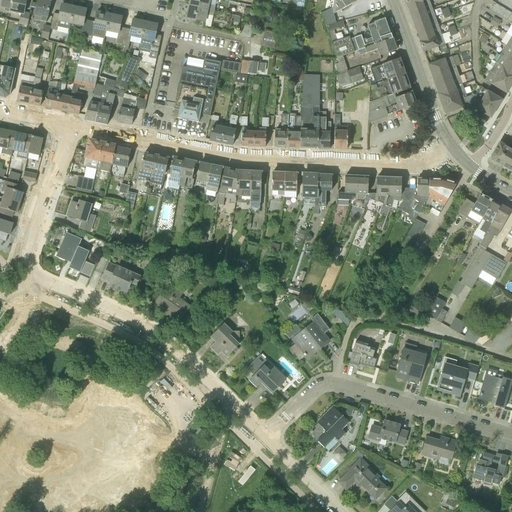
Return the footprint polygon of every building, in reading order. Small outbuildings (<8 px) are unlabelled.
[(2,0),(1,7),(10,9),(10,11),(21,13),(18,24),(27,26),(30,13),(24,12),(26,0),(2,0)] [(46,22),(51,2),(39,0),(37,0),(33,20),(46,22)] [(214,11),(215,6),(209,4),(210,0),(190,0),(190,6),(214,11)] [(333,0),(332,8),(333,14),(352,4),(358,0),(333,0)] [(432,8),(428,0),(427,0),(407,7),(407,8),(408,7),(411,16),(432,8)] [(69,29),(70,24),(74,6),(61,4),(59,14),(54,14),(51,27),(50,30),(56,31),(57,27),(69,29)] [(86,37),(90,21),(85,20),(87,9),(74,6),(70,24),(83,27),(80,36),(86,37)] [(213,16),(214,11),(190,6),(187,18),(205,22),(206,15),(213,16)] [(332,8),(321,13),(325,25),(335,23),(333,14),(332,8)] [(414,24),(435,17),(432,8),(411,16),(414,24)] [(106,32),(110,15),(97,12),(95,22),(90,21),(86,37),(92,38),(94,29),(100,30),(99,37),(104,38),(106,32)] [(122,45),(126,28),(120,27),(122,18),(110,15),(106,32),(118,34),(116,44),(122,45)] [(417,34),(438,26),(435,17),(414,24),(417,32),(416,32),(417,34)] [(498,27),(502,21),(494,17),(491,23),(498,27)] [(331,43),(337,58),(342,56),(358,51),(393,39),(391,34),(390,34),(385,18),(374,22),(374,23),(367,26),(371,38),(363,41),(361,35),(350,39),(349,36),(337,41),(334,30),(344,28),(342,21),(335,23),(325,25),(331,43)] [(139,51),(146,23),(133,20),(131,29),(126,28),(122,45),(120,52),(126,53),(127,50),(128,50),(131,37),(141,39),(139,51)] [(156,60),(159,47),(161,36),(156,35),(158,25),(146,23),(139,51),(150,53),(149,58),(156,60)] [(48,40),(50,30),(51,27),(44,25),(41,38),(48,40)] [(441,35),(438,26),(417,34),(420,42),(441,35)] [(276,42),(278,33),(265,30),(263,40),(276,42)] [(423,52),(424,51),(444,44),(441,35),(420,42),(423,52)] [(38,46),(40,39),(30,37),(29,44),(38,46)] [(396,50),(393,39),(358,51),(360,56),(377,49),(379,56),(396,50)] [(275,48),(276,42),(263,40),(262,45),(275,48)] [(511,60),(511,48),(506,45),(501,54),(511,60)] [(97,82),(99,77),(103,68),(107,55),(81,49),(80,52),(78,62),(70,97),(68,113),(79,115),(83,94),(77,93),(78,87),(79,87),(80,85),(92,88),(89,99),(91,99),(86,114),(93,94),(92,94),(94,89),(96,82),(97,82)] [(464,63),(470,61),(467,52),(461,54),(464,63)] [(511,72),(511,60),(501,54),(496,62),(511,72)] [(116,89),(115,96),(123,98),(124,91),(137,59),(128,56),(122,70),(114,88),(116,89)] [(342,56),(337,58),(339,63),(335,64),(338,73),(347,70),(344,61),(342,56)] [(432,75),(456,67),(452,57),(428,65),(432,75)] [(370,86),(405,74),(399,58),(382,66),(369,70),(371,75),(367,76),(370,85),(370,86)] [(240,73),(241,66),(221,62),(204,59),(202,71),(182,67),(173,109),(174,109),(172,117),(208,124),(219,70),(240,73)] [(464,71),(472,68),(470,62),(462,65),(464,71)] [(511,72),(496,62),(490,71),(511,84),(511,72)] [(265,72),(266,63),(259,63),(258,71),(265,72)] [(303,80),(303,75),(303,67),(294,66),(294,80),(303,80)] [(9,96),(15,69),(3,67),(0,79),(0,97),(5,98),(9,96)] [(435,85),(459,77),(456,67),(432,75),(435,85)] [(40,106),(44,91),(38,90),(43,69),(37,68),(35,77),(29,103),(40,106)] [(141,78),(144,74),(137,69),(134,73),(141,78)] [(342,88),(354,84),(363,81),(359,69),(338,77),(342,88)] [(470,81),(475,79),(472,71),(467,74),(470,81)] [(506,94),(511,84),(490,71),(485,80),(506,94)] [(246,84),(247,76),(236,74),(234,82),(246,84)] [(369,104),(386,97),(410,89),(405,74),(370,86),(369,104)] [(317,149),(319,81),(319,75),(303,75),(303,80),(303,83),(301,116),(301,130),(300,130),(300,148),(317,149)] [(29,103),(35,77),(30,76),(29,82),(21,81),(17,101),(29,103)] [(437,94),(462,85),(459,77),(435,85),(438,94),(437,94)] [(330,149),(330,132),(326,132),(326,118),(326,112),(319,112),(319,107),(319,81),(317,149),(330,149)] [(99,103),(105,85),(104,85),(100,97),(93,94),(86,114),(84,121),(95,123),(100,104),(99,103)] [(107,126),(115,96),(116,89),(114,88),(105,85),(99,103),(100,104),(95,123),(107,126)] [(441,104),(466,95),(462,85),(437,94),(441,104)] [(496,109),(502,100),(477,85),(472,93),(496,109)] [(56,109),(60,95),(61,90),(60,90),(56,89),(48,87),(47,92),(44,107),(56,109)] [(416,105),(411,92),(394,99),(387,102),(386,97),(369,104),(368,122),(391,114),(392,114),(392,113),(416,105)] [(490,118),(496,109),(472,93),(470,96),(464,98),(467,108),(476,109),(490,118)] [(68,113),(70,97),(60,95),(56,109),(64,111),(64,112),(68,113)] [(467,108),(464,98),(463,96),(466,95),(441,104),(444,114),(461,108),(461,107),(467,108)] [(135,108),(137,101),(130,100),(123,98),(121,104),(120,110),(117,122),(132,125),(135,108)] [(137,101),(135,108),(145,110),(147,101),(138,98),(137,101)] [(287,148),(288,120),(288,114),(281,114),(280,122),(280,130),(276,130),(275,130),(274,147),(287,148)] [(301,130),(301,116),(296,116),(296,114),(288,114),(288,120),(287,148),(300,148),(300,130),(301,130)] [(236,125),(238,117),(231,115),(230,124),(236,125)] [(347,150),(347,127),(340,126),(340,119),(334,120),(334,149),(347,150)] [(222,143),(225,128),(213,125),(210,140),(222,143)] [(249,128),(248,128),(242,127),(241,146),(248,146),(253,146),(254,131),(249,131),(249,128)] [(233,145),(236,130),(225,128),(222,143),(233,145)] [(259,128),(259,132),(254,131),(253,146),(259,146),(265,147),(266,128),(259,128)] [(12,156),(13,151),(17,133),(2,130),(0,136),(0,147),(3,148),(1,154),(12,156)] [(32,137),(17,133),(13,151),(18,152),(17,158),(28,160),(29,154),(33,137),(32,136),(32,137)] [(39,156),(43,139),(33,137),(29,154),(39,156)] [(95,174),(101,142),(93,140),(89,140),(82,171),(95,174)] [(111,168),(115,147),(115,145),(101,142),(95,174),(108,177),(111,168)] [(501,166),(510,149),(499,143),(492,158),(493,161),(501,166)] [(126,171),(131,150),(115,147),(111,168),(126,171)] [(511,171),(511,169),(511,150),(510,149),(501,166),(511,171)] [(151,154),(150,153),(147,152),(146,153),(144,153),(141,169),(140,168),(140,170),(138,180),(149,182),(148,188),(148,189),(156,156),(151,154)] [(166,157),(165,156),(163,155),(162,156),(162,157),(156,156),(148,189),(150,189),(151,182),(156,183),(157,180),(163,182),(165,175),(166,174),(165,174),(169,158),(166,158),(166,157)] [(180,188),(186,160),(173,158),(169,180),(180,182),(179,188),(180,188)] [(192,186),(198,163),(186,160),(180,188),(183,189),(184,187),(190,188),(190,186),(192,186)] [(208,185),(212,166),(200,163),(195,185),(206,188),(207,185),(208,185)] [(217,194),(218,186),(222,168),(212,166),(208,185),(207,192),(217,194)] [(238,196),(240,171),(238,171),(232,170),(228,194),(231,194),(229,203),(234,203),(236,195),(236,196),(238,196)] [(252,202),(253,172),(240,171),(238,196),(250,196),(250,202),(252,202)] [(19,182),(22,175),(11,172),(9,179),(19,182)] [(35,183),(37,175),(25,172),(23,180),(35,183)] [(261,191),(261,172),(253,172),(252,202),(258,203),(258,191),(261,191)] [(283,194),(285,173),(272,173),(271,191),(279,192),(279,194),(283,194)] [(296,192),(297,174),(285,173),(283,194),(289,194),(289,192),(296,192)] [(316,199),(317,175),(302,174),(302,199),(310,200),(310,199),(315,199),(315,203),(316,199)] [(331,192),(332,175),(317,175),(316,199),(315,203),(315,206),(313,206),(312,214),(319,214),(319,207),(325,208),(326,191),(331,192)] [(91,193),(94,178),(79,176),(76,190),(91,193)] [(352,199),(355,192),(356,176),(345,176),(345,193),(339,193),(337,199),(352,199)] [(364,200),(367,194),(368,177),(356,176),(355,192),(352,199),(364,200)] [(389,195),(390,178),(377,177),(376,193),(372,193),(372,194),(370,198),(380,203),(381,195),(388,196),(388,197),(389,195)] [(401,204),(404,199),(405,188),(401,188),(401,178),(390,178),(389,195),(388,197),(386,206),(382,204),(378,214),(385,217),(388,207),(391,208),(394,200),(403,200),(401,204)] [(428,197),(430,180),(417,179),(417,189),(415,220),(420,212),(419,212),(428,197)] [(109,196),(117,198),(121,182),(113,180),(109,196)] [(430,209),(444,181),(444,180),(442,180),(430,180),(428,197),(419,212),(420,212),(422,214),(426,206),(430,209)] [(21,203),(24,193),(20,192),(22,186),(4,181),(1,191),(4,193),(3,196),(21,203)] [(437,217),(456,184),(444,181),(430,209),(431,209),(429,213),(437,217)] [(414,222),(415,220),(417,189),(405,188),(404,199),(401,204),(398,210),(409,215),(408,218),(414,222)] [(131,214),(136,194),(128,192),(126,204),(129,205),(127,213),(131,214)] [(483,219),(493,201),(488,199),(489,199),(487,198),(480,194),(475,205),(464,199),(456,213),(468,219),(471,214),(475,217),(476,215),(478,216),(483,219)] [(21,203),(3,196),(1,202),(0,201),(0,213),(12,217),(14,212),(17,213),(21,203)] [(92,205),(79,201),(78,204),(71,202),(67,216),(82,220),(79,229),(90,233),(96,216),(90,214),(92,205)] [(482,240),(490,226),(489,226),(501,206),(493,201),(483,219),(473,235),(482,240)] [(511,211),(501,206),(489,226),(490,226),(482,240),(479,246),(486,249),(493,236),(497,238),(511,211)] [(14,224),(0,219),(0,239),(6,241),(9,230),(11,231),(14,224)] [(406,260),(425,225),(415,220),(397,254),(406,260)] [(304,239),(306,232),(300,230),(297,236),(304,239)] [(90,277),(95,265),(85,261),(89,251),(78,247),(81,240),(67,234),(67,233),(57,256),(64,258),(63,260),(71,263),(69,268),(80,273),(90,277)] [(278,253),(281,245),(273,243),(270,250),(278,253)] [(471,290),(482,271),(491,255),(480,248),(460,283),(471,290)] [(511,254),(507,251),(502,261),(506,264),(511,254)] [(497,280),(506,264),(502,261),(491,255),(482,271),(497,280)] [(117,266),(110,263),(103,279),(111,282),(109,285),(126,293),(130,283),(136,286),(141,276),(117,266)] [(249,283),(250,277),(237,274),(236,280),(249,283)] [(179,321),(190,306),(179,298),(184,291),(171,282),(154,306),(172,319),(173,317),(179,321)] [(465,288),(460,293),(465,297),(470,292),(465,288)] [(435,320),(445,302),(436,297),(426,314),(435,320)] [(422,317),(426,310),(416,305),(412,312),(422,317)] [(441,324),(447,313),(442,310),(436,321),(441,324)] [(307,358),(329,342),(319,329),(325,325),(319,318),(292,339),(307,358)] [(460,334),(466,324),(456,318),(450,328),(460,334)] [(232,332),(224,324),(211,337),(216,342),(210,348),(218,355),(221,352),(226,357),(234,350),(236,352),(238,350),(236,348),(239,344),(241,341),(239,339),(239,338),(239,332),(232,332)] [(374,369),(377,358),(373,357),(375,349),(367,347),(367,344),(356,341),(349,364),(358,367),(359,364),(374,369)] [(415,351),(415,349),(407,347),(407,349),(403,348),(396,374),(407,377),(406,380),(418,384),(423,366),(427,367),(428,364),(425,363),(427,355),(415,351)] [(467,369),(455,366),(457,361),(444,357),(440,371),(442,371),(439,384),(446,386),(445,390),(457,393),(456,396),(459,397),(465,378),(474,381),(478,366),(468,364),(467,369)] [(270,371),(265,366),(257,359),(247,369),(254,376),(250,381),(256,387),(261,382),(272,393),(286,380),(273,368),(270,371)] [(502,379),(501,379),(502,375),(498,374),(498,372),(488,369),(479,399),(495,403),(494,406),(504,409),(511,381),(511,380),(502,377),(502,379)] [(99,386),(112,387),(112,396),(121,396),(122,380),(100,379),(99,386)] [(328,451),(345,433),(342,429),(349,423),(332,406),(316,422),(318,424),(310,433),(318,440),(317,441),(328,451)] [(348,417),(351,409),(345,408),(343,416),(348,417)] [(404,445),(408,432),(399,430),(400,425),(384,421),(382,428),(379,439),(381,440),(395,444),(396,443),(404,445)] [(381,442),(381,440),(379,439),(382,428),(373,426),(369,439),(381,442)] [(456,442),(441,437),(440,441),(427,437),(421,455),(438,460),(439,457),(451,460),(456,442)] [(338,445),(333,454),(343,460),(348,450),(338,445)] [(490,467),(493,456),(483,453),(481,460),(479,459),(477,465),(476,465),(472,478),(499,486),(500,480),(503,480),(508,467),(505,466),(508,457),(501,455),(497,470),(490,467)] [(388,489),(378,479),(380,477),(361,459),(340,480),(338,483),(347,491),(355,483),(360,488),(362,486),(376,500),(388,489)] [(407,469),(409,462),(403,461),(401,467),(407,469)] [(455,509),(459,501),(450,496),(446,504),(455,509)] [(404,508),(399,502),(388,511),(415,511),(407,504),(404,508)]
